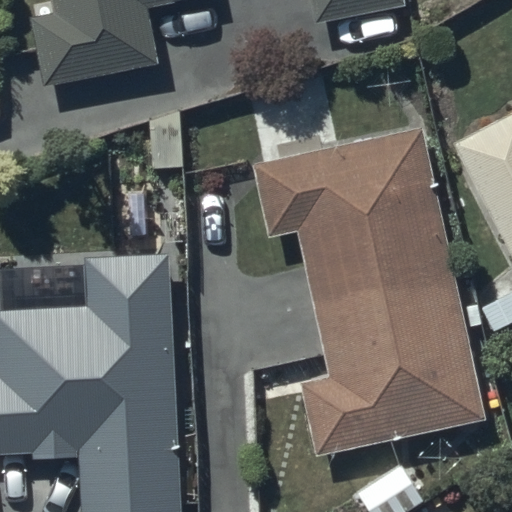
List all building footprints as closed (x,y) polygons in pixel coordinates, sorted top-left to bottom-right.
[(51,0),(54,16),(33,19),(45,88),(161,68),(151,10),(209,0),(51,0)] [(312,0),(317,27),(408,11),(406,0),(312,0)] [(511,113),(456,143),(511,246),(511,113)] [(426,131),(255,166),(270,239),(302,232),(332,379),(304,385),(318,456),(485,422),(426,131)] [(87,310),(0,312),(0,454),(36,453),(36,459),(81,458),(82,511),(179,511),(171,259),(85,262),(87,310)]
